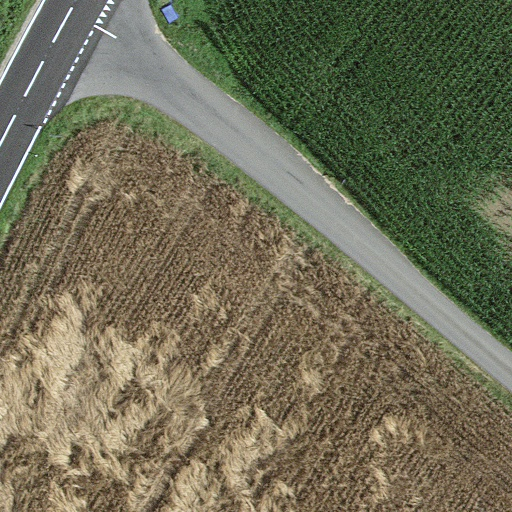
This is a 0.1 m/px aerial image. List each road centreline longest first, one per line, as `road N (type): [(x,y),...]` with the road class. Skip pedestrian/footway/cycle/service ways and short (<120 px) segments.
road 1 (unclassified): [(68,6),(511,381)]
road 2 (primary): [(68,6),(0,137)]
